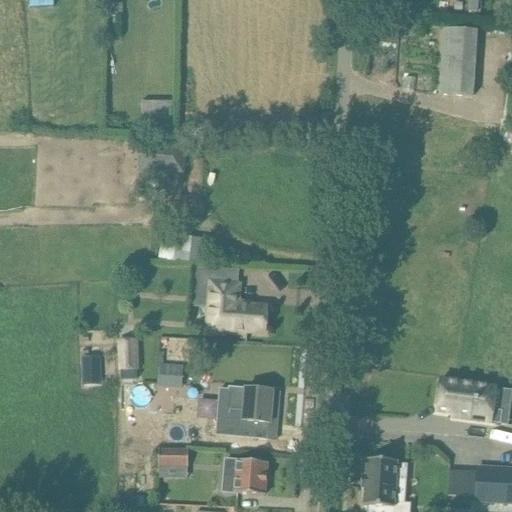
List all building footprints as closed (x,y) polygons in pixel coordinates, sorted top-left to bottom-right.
[(107,4),(107,18),(123,18),(123,4),(107,4)] [(443,30),(439,96),(474,98),(477,32),(443,30)] [(168,100),(139,101),(139,129),(169,128),(168,100)] [(139,143),(138,173),(186,176),(188,146),(139,143)] [(175,237),(172,263),(204,267),(207,239),(175,236),(175,237)] [(207,295),(204,335),(224,337),(225,331),(245,333),(264,334),(266,308),(246,307),(241,307),(242,283),(212,280),(208,280),(207,295)] [(138,341),(117,341),(118,372),(139,371),(138,341)] [(99,358),(82,359),(83,384),(99,384),(99,358)] [(158,366),(157,387),(177,388),(179,368),(158,366)] [(440,382),(436,413),(462,417),(462,420),(501,425),(503,412),(502,412),(493,410),(496,389),(440,382)] [(217,420),(215,437),(252,440),(253,424),(270,425),(277,426),(278,408),(272,407),(273,392),(253,390),(229,388),(226,421),(217,420)] [(158,450),(158,468),(187,469),(188,469),(188,450),(158,450)] [(227,478),(225,493),(238,494),(244,495),(257,496),(264,496),(267,465),(247,463),(228,461),(227,478)] [(361,488),(361,489),(362,489),(365,489),(364,507),(368,507),(367,511),(411,511),(411,506),(404,505),(406,481),(396,480),(397,465),(397,463),(366,461),(365,479),(363,479),(361,479),(361,480),(361,488)] [(476,497),(475,502),(511,504),(511,470),(478,469),(477,473),(476,497)] [(154,498),(114,501),(115,509),(155,506),(154,498)]
